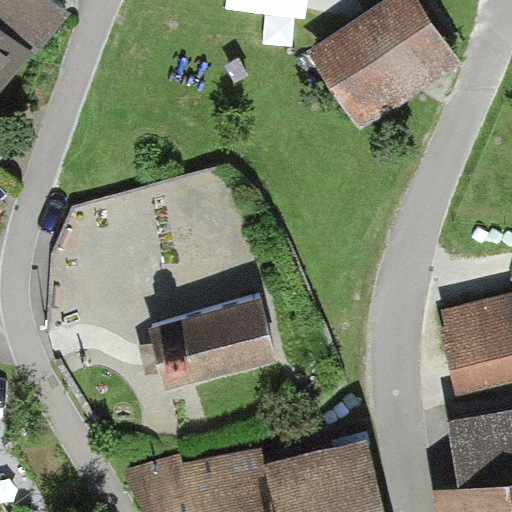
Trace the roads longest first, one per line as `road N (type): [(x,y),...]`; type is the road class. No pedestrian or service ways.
road 1 (residential): [(97,0),(21,248),(17,309),(41,376),(123,511)]
road 2 (residential): [(511,0),(406,273),(393,346),(417,511)]
